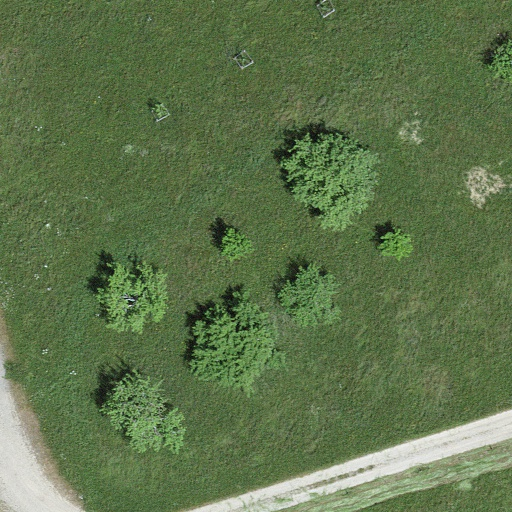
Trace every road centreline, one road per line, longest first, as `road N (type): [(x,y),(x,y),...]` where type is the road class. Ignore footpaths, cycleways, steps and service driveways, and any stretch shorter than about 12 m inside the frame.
road 1 (track): [(231,511),(511,425)]
road 2 (track): [(0,398),(14,461),(52,511)]
